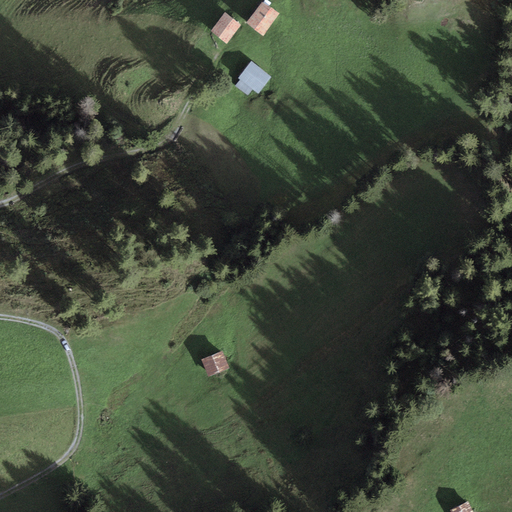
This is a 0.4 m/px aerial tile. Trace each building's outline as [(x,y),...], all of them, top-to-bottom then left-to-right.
[(279,14),(262,1),(246,22),(263,35),(279,14)] [(241,25),(226,12),(211,31),(226,43),(241,25)] [(273,77),(252,61),(239,78),(241,80),(236,86),(248,96),(253,90),(259,95),(273,77)] [(222,351),(201,359),(208,377),(229,368),(222,351)] [(474,511),(469,501),(450,510),(451,511),(474,511)]
